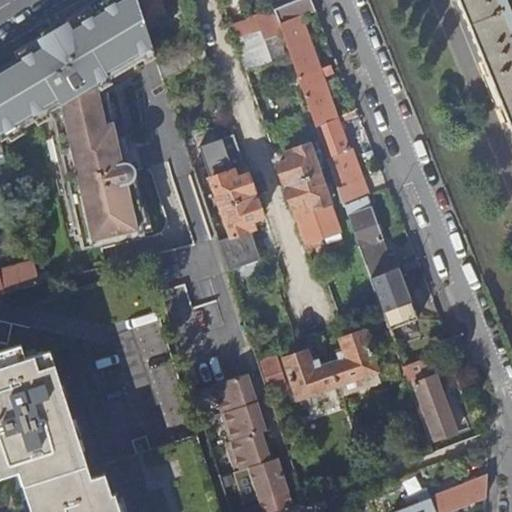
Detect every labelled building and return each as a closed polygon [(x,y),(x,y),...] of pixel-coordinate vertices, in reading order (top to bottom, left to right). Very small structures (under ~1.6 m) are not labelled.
[(42,38),(38,40),(96,245),(142,235),(139,222),(143,221),(135,168),(132,166),(130,159),(123,161),(121,153),(128,151),(125,140),(117,142),(105,96),(102,97),(98,85),(155,52),(147,27),(137,0),(117,0),(95,12),(94,11),(79,19),(77,17),(66,23),(69,29),(44,42),(42,38)] [(137,0),(147,27),(165,21),(162,9),(169,6),(167,0),(137,0)] [(298,16),(313,9),(309,0),(295,0),(273,9),(279,23),(283,35),(288,51),(308,44),(298,16)] [(511,0),(457,0),(511,133),(511,0)] [(234,39),(251,33),(247,21),(230,27),(234,39)] [(66,23),(42,38),(44,42),(69,29),(66,23)] [(264,42),(283,35),(279,23),(251,33),(234,39),(239,56),(265,47),(264,42)] [(96,245),(38,40),(31,44),(32,47),(16,55),(16,58),(13,61),(29,123),(47,112),(52,120),(54,135),(52,136),(74,237),(77,236),(81,248),(96,245)] [(207,60),(201,44),(176,53),(177,55),(158,62),(162,75),(207,60)] [(318,71),(308,44),(288,51),(298,79),(318,71)] [(270,62),(265,47),(239,56),(245,71),(270,62)] [(0,140),(29,123),(13,61),(0,68),(0,140)] [(315,127),(336,118),(320,77),(331,72),(329,66),(318,71),(298,79),(315,127)] [(341,122),(339,117),(336,118),(315,127),(331,169),(344,204),(362,198),(357,183),(363,181),(354,159),(348,160),(344,152),(347,151),(337,124),(341,122)] [(284,185),(319,173),(308,145),(286,153),(289,160),(277,164),(284,185)] [(123,161),(130,159),(128,151),(121,153),(123,161)] [(254,196),(246,174),(235,178),(232,171),(210,179),(220,207),(254,196)] [(295,214),(305,243),(338,231),(319,173),(284,185),(292,206),(303,202),(306,209),(295,214)] [(362,198),(368,195),(363,181),(357,183),(362,198)] [(370,278),(399,266),(389,241),(383,244),(366,203),(374,201),(371,194),(368,195),(362,198),(344,204),(370,278)] [(218,240),(228,271),(259,259),(249,230),(252,228),(250,221),(261,216),(254,196),(220,207),(230,236),(218,240)] [(292,206),(295,214),(306,209),(303,202),(292,206)] [(0,284),(2,293),(38,284),(35,274),(32,262),(0,269),(0,284)] [(405,276),(401,265),(399,266),(370,278),(374,289),(405,276)] [(220,511),(141,268),(23,306),(31,329),(10,324),(6,345),(13,347),(0,350),(0,464),(4,477),(24,471),(38,511),(220,511)] [(38,284),(49,282),(46,271),(35,274),(38,284)] [(399,287),(380,293),(396,336),(415,330),(399,287)] [(329,364),(336,384),(352,379),(355,384),(361,382),(359,377),(375,371),(362,331),(339,339),(343,351),(337,353),(339,360),(329,364)] [(319,390),(336,384),(329,364),(320,367),(318,360),(310,362),(306,351),(283,359),(296,398),(313,392),(314,397),(320,396),(319,390)] [(437,374),(430,354),(406,364),(434,441),(455,433),(435,375),(437,374)] [(224,445),(234,475),(235,474),(271,462),(271,461),(276,459),(269,439),(266,440),(263,432),(267,430),(264,421),(268,420),(256,383),(252,385),(249,375),(211,387),(229,443),(224,445)] [(271,462),(235,474),(244,500),(255,496),(257,499),(271,494),(273,499),(291,493),(280,458),(276,459),(271,461),(271,462)] [(447,511),(455,509),(485,498),(486,475),(406,507),(407,511),(447,511)] [(407,511),(406,507),(401,495),(393,498),(396,508),(386,511),(360,511),(358,506),(349,509),(350,511),(407,511)]
